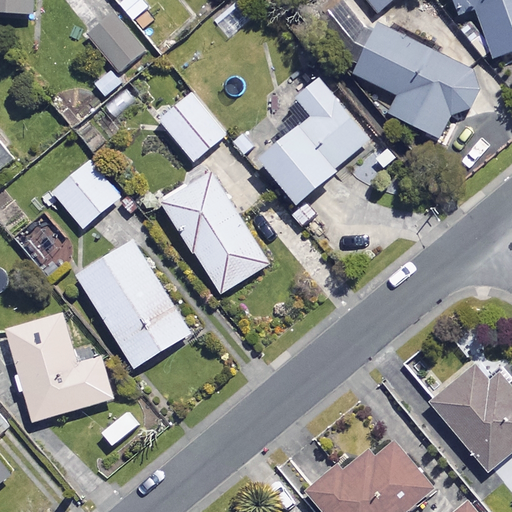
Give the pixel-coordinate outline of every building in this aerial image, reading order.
[(0,0),(0,15),(37,17),(37,0),(0,0)] [(400,0),(369,0),(382,15),(400,0)] [(511,56),(511,0),(459,0),(465,16),(482,10),(500,61),(511,56)] [(250,22),(236,3),(214,20),(229,39),(250,22)] [(151,51),(122,15),(93,39),(123,74),(151,51)] [(475,74),(385,28),(360,76),(404,99),(396,116),(443,141),(454,120),(473,111),(483,92),(475,74)] [(376,142),(326,82),(303,101),(319,121),(269,163),(307,209),(346,177),(341,171),(376,142)] [(233,138),(197,94),(164,121),(200,164),(233,138)] [(0,175),(17,160),(0,141),(0,175)] [(127,200),(96,162),(58,194),(89,231),(127,200)] [(275,266),(216,174),(168,205),(227,297),(275,266)] [(197,337),(140,244),(84,278),(141,371),(197,337)] [(83,366),(68,317),(13,333),(40,424),(119,401),(107,359),(83,366)] [(495,383),(480,366),(435,404),(495,474),(511,458),(511,379),(507,373),(495,383)] [(0,492),(19,477),(0,453),(0,439),(13,430),(0,413),(0,492)] [(417,511),(440,493),(402,446),(367,474),(355,461),(314,494),(329,511),(417,511)]
